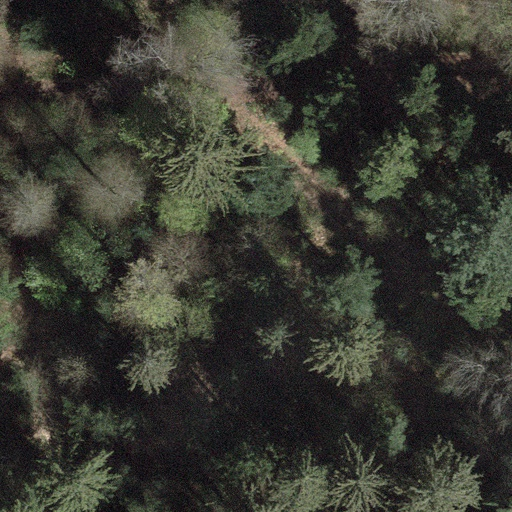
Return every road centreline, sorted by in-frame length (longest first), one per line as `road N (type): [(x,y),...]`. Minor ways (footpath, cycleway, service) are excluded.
road 1 (track): [(191,86),(437,292),(511,340)]
road 2 (track): [(511,51),(191,86)]
road 3 (track): [(73,511),(63,425),(0,261)]
road 4 (track): [(191,86),(0,95)]
